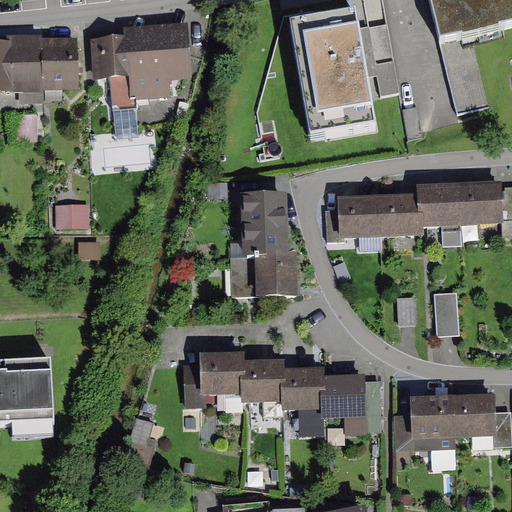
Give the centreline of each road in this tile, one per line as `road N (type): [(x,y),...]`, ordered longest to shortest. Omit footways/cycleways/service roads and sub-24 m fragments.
road 1 (residential): [(511,378),(431,373),(364,337),(331,289),(306,214),(312,188),(345,174),(511,157)]
road 2 (residential): [(0,16),(144,0)]
